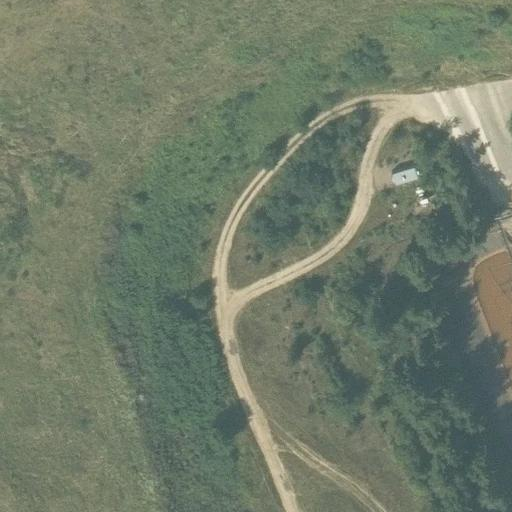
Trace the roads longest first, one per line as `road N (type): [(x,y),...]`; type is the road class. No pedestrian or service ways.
road 1 (track): [(292,511),(224,340),(227,302),(343,243),(389,119),(420,107)]
road 2 (track): [(227,302),(223,254),(238,207),(281,155),(335,110),(420,107)]
road 3 (track): [(0,205),(5,146),(162,0)]
road 4 (track): [(107,511),(17,393),(0,297)]
